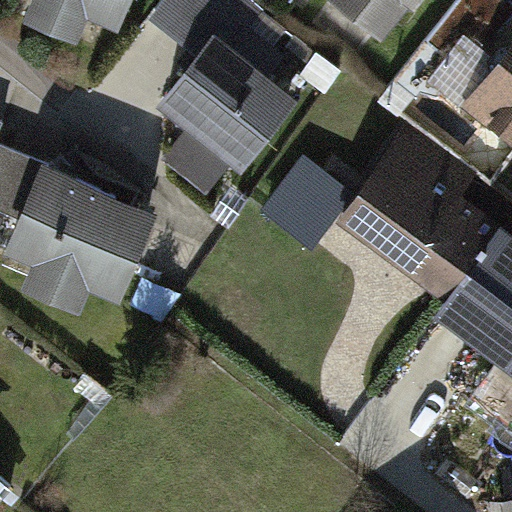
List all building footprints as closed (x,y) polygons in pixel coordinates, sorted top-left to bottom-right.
[(158,0),(53,0),(47,17),(104,37),(113,10),(150,23),(158,0)] [(273,5),(266,0),(175,0),(166,12),(212,49),(172,98),(262,171),(322,98),(247,36),(273,5)] [(429,0),(352,0),(401,37),(429,0)] [(475,100),(496,58),(461,41),(440,82),(475,100)] [(511,56),(480,98),(511,122),(511,56)] [(24,82),(0,74),(0,205),(42,219),(31,251),(61,261),(54,284),(111,303),(117,283),(151,294),(182,200),(4,142),(24,82)] [(486,169),(416,121),(351,216),(459,290),(441,316),(511,364),(511,211),(474,185),(486,169)] [(319,245),(362,191),(310,151),(268,205),(319,245)] [(0,475),(16,455),(0,442),(0,475)]
